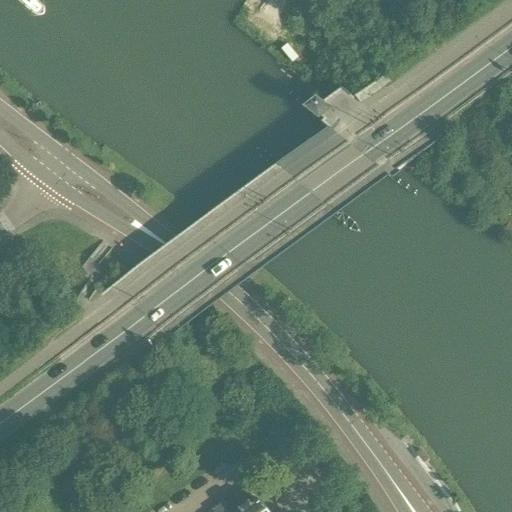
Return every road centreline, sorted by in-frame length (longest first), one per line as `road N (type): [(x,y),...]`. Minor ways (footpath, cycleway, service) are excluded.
road 1 (secondary): [(0,428),(511,47)]
road 2 (tertiary): [(412,511),(326,396),(245,309),(65,175)]
road 3 (residential): [(179,511),(242,465),(293,472),(320,511)]
